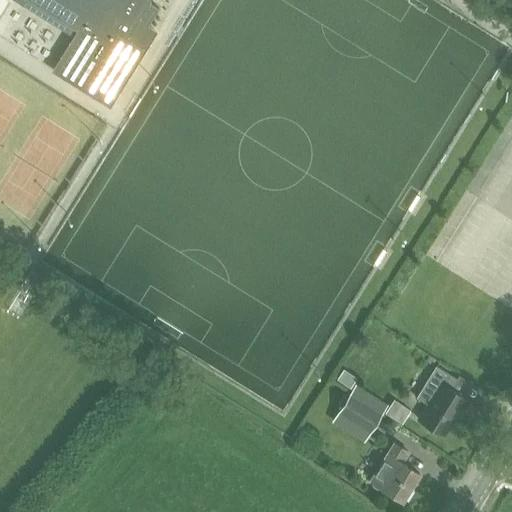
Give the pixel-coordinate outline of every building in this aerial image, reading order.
[(26,0),(79,32),(55,70),(109,103),(142,49),(136,45),(159,8),(148,0),(147,0),(26,0)] [(443,435),(466,398),(451,389),(457,379),(436,366),(417,396),(428,404),(419,419),(426,423),(426,427),(426,428),(428,429),(430,430),(431,431),(432,431),(434,431),(437,430),(443,435)] [(357,377),(344,368),(337,378),(350,387),(357,377)] [(355,383),(350,391),(362,398),(367,391),(355,383)] [(350,391),(336,413),(370,434),(384,412),(362,398),(350,391)] [(410,410),(394,399),(385,412),(402,423),(410,410)] [(401,501),(420,473),(397,458),(404,448),(394,442),(387,452),(384,456),(379,464),(369,481),(372,482),(372,485),(377,489),(380,488),(401,501)]
